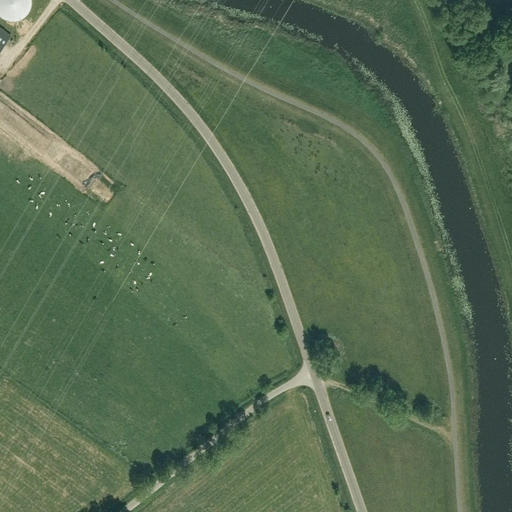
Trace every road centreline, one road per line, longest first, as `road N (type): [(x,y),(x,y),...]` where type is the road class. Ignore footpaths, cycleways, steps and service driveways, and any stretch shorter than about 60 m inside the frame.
road 1 (unclassified): [(363,511),(271,251),(228,166),(159,79),(70,0)]
road 2 (track): [(511,263),(415,0)]
road 3 (track): [(453,433),(314,378)]
